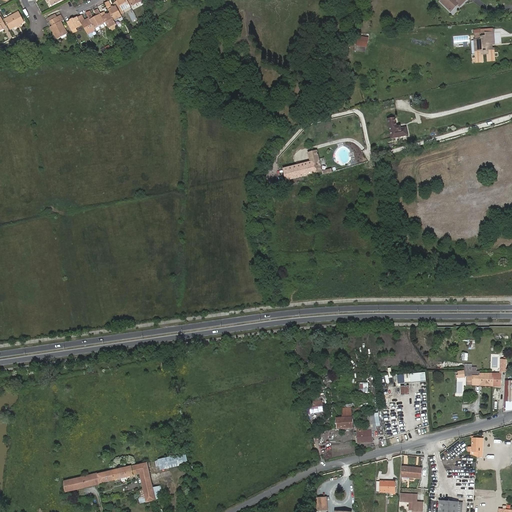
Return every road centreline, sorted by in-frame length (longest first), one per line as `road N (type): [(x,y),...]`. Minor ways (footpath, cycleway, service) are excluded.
road 1 (secondary): [(511,306),(264,315),(0,355)]
road 2 (secondary): [(0,362),(290,321),(511,316)]
road 3 (unclassified): [(232,511),(311,470),(511,415)]
